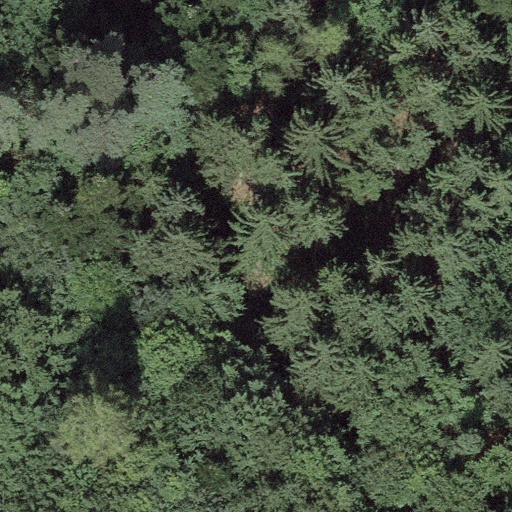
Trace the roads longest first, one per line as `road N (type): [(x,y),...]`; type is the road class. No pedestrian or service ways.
road 1 (track): [(0,264),(126,332),(264,375),(361,511)]
road 2 (track): [(264,375),(142,100),(122,0)]
